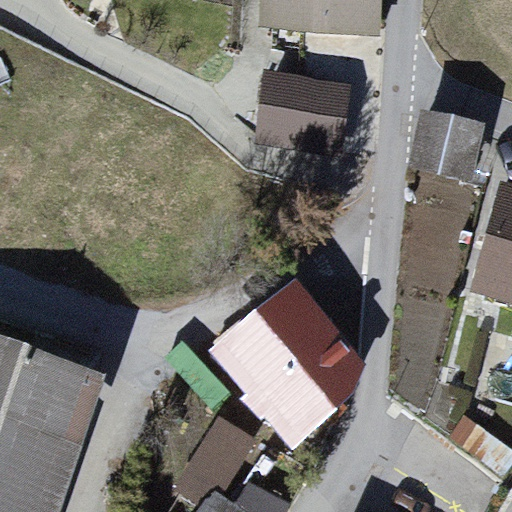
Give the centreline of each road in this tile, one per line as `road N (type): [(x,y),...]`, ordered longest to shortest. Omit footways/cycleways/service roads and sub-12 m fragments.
road 1 (residential): [(381,251),(342,255),(198,318),(150,327),(0,294)]
road 2 (residential): [(313,511),(360,444),(374,392),(381,251)]
road 3 (residential): [(381,251),(411,0)]
